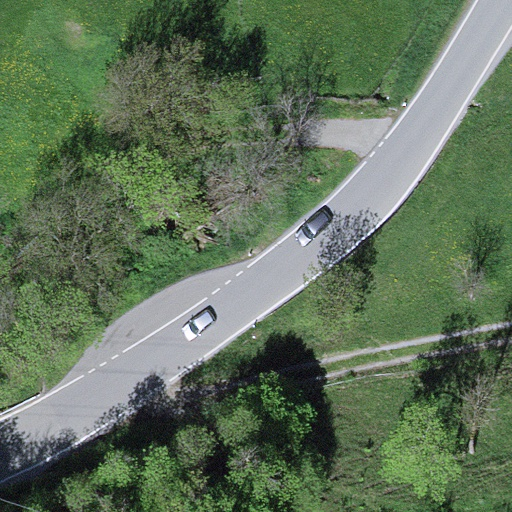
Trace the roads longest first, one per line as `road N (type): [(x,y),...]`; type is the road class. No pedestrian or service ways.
road 1 (tertiary): [(0,442),(93,404),(319,236),(408,143),(496,0)]
road 2 (track): [(408,143),(325,129),(162,150),(0,237)]
road 3 (track): [(93,404),(290,391),(511,340)]
